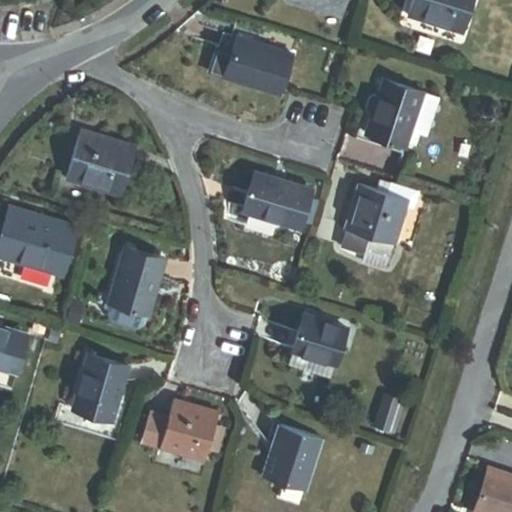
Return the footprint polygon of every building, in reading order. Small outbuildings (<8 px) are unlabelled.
[(288,0),(338,15),(342,0),(288,0)] [(413,0),(408,15),(462,33),(473,0),(413,0)] [(225,74),(279,92),(291,55),(237,37),(232,52),(225,74)] [(225,74),(232,52),(216,47),(209,69),(225,74)] [(366,132),(404,146),(406,140),(423,93),(384,79),(378,96),(373,112),(366,132)] [(425,134),(437,98),(423,93),(406,140),(414,143),(418,131),(425,134)] [(373,112),(378,96),(372,94),(368,96),(364,106),(367,110),(373,112)] [(65,177),(121,195),(136,146),(80,129),(65,177)] [(243,210),(299,228),(311,189),(255,172),(243,210)] [(413,205),(417,192),(379,179),(376,189),(407,199),(406,203),(413,205)] [(368,236),(393,244),(406,203),(407,199),(376,189),(359,184),(345,228),(368,236)] [(0,234),(0,255),(62,274),(76,226),(9,206),(0,234)] [(364,248),(368,236),(345,228),(339,245),(363,252),(364,248)] [(364,248),(389,256),(393,244),(368,236),(364,248)] [(145,312),(148,313),(165,259),(125,247),(108,301),(110,301),(145,312)] [(385,268),(389,256),(364,248),(363,252),(360,260),(385,268)] [(142,322),(145,312),(110,301),(107,311),(110,316),(137,324),(142,322)] [(73,322),(77,308),(68,306),(64,320),(73,322)] [(345,329),(303,316),(288,365),(330,378),(345,329)] [(0,367),(15,372),(26,335),(0,326),(0,367)] [(72,409),(111,421),(128,365),(89,353),(72,409)] [(390,427),(399,399),(384,394),(376,423),(390,427)] [(158,446),(204,461),(218,413),(173,398),(166,419),(158,446)] [(141,441),(158,446),(166,419),(149,414),(141,441)] [(303,489),(310,468),(313,469),(316,459),(327,462),(333,443),(319,438),(320,437),(280,424),(263,476),(303,489)] [(372,455),(376,444),(363,441),(360,451),(372,455)] [(511,511),(511,474),(487,466),(473,511),(476,511),(511,511)]
